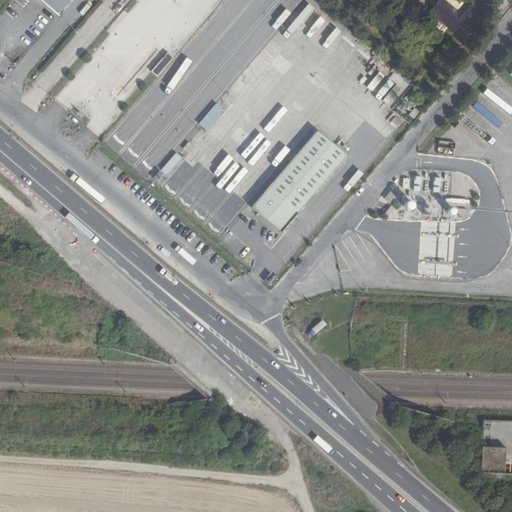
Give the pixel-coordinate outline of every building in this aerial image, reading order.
[(37,0),(56,15),(68,0),(37,0)] [(460,0),(442,0),(435,10),(459,31),(476,12),(460,0)] [(334,49),(345,48),(345,53),(349,53),(349,42),(342,42),(342,29),(334,29),(334,49)] [(166,53),(152,73),(158,77),(173,58),(166,53)] [(216,104),(198,124),(207,132),(225,111),(216,104)] [(315,129),(248,204),(277,230),(344,155),(315,129)] [(175,199),(220,234),(244,204),(214,180),(211,185),(208,183),(201,191),(188,181),(175,199)] [(312,337),(327,324),(322,319),(307,331),(312,337)] [(482,469),(505,470),(505,446),(482,446),(482,469)]
